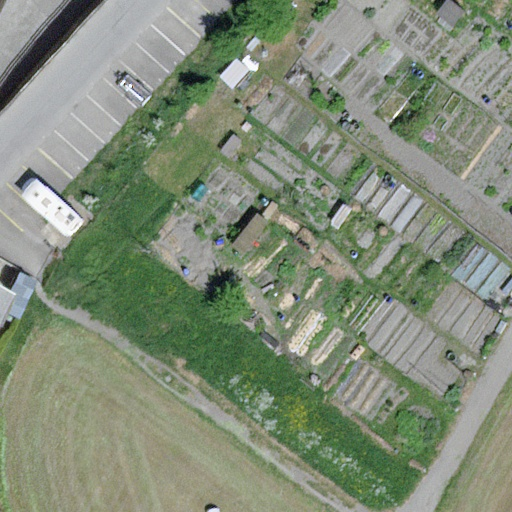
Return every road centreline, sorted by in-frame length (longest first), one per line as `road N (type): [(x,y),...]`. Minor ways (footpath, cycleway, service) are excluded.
road 1 (track): [(348,511),(0,257)]
road 2 (residential): [(131,0),(0,134)]
road 3 (track): [(430,511),(511,365)]
